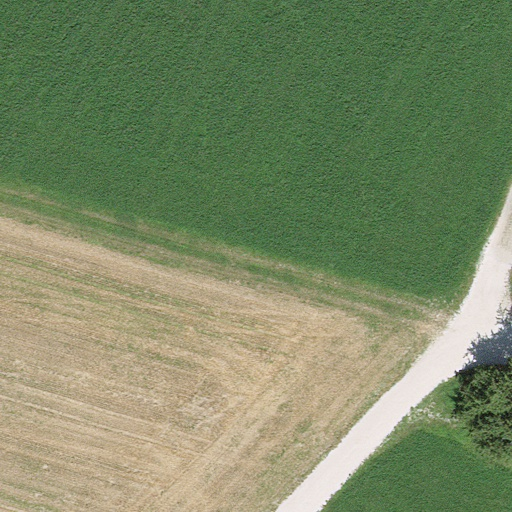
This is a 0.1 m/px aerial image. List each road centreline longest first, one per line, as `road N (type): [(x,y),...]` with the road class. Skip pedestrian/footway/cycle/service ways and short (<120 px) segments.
road 1 (track): [(477,336),(0,207)]
road 2 (track): [(288,511),(423,370),(477,336)]
road 3 (track): [(511,204),(487,273),(477,336)]
